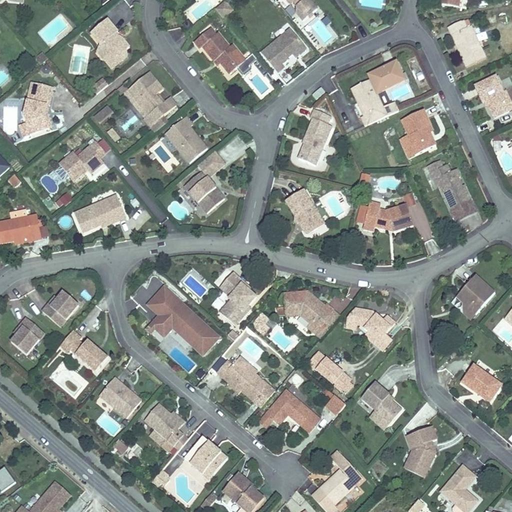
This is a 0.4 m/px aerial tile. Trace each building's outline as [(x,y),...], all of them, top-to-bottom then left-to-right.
[(294,4),(298,9),(297,15),(304,22),(319,10),(310,0),(285,0),(291,6),(294,4)] [(442,0),(442,5),(459,8),(467,9),(467,0),(442,0)] [(222,1),(216,12),(228,18),(234,7),(222,1)] [(119,39),(119,37),(117,35),(119,33),(108,21),(92,34),(102,46),(100,48),(108,57),(105,60),(112,70),(119,64),(116,60),(126,52),(130,48),(123,39),(120,41),(119,39)] [(463,22),(449,28),(468,68),(486,59),(472,28),(468,29),(465,22),(463,23),(463,22)] [(218,59),(222,64),(231,75),(246,62),(233,46),(230,48),(219,34),(217,35),(212,29),(195,43),(201,50),(203,48),(215,62),(218,59)] [(292,30),(263,54),(278,73),(285,67),(283,65),(289,59),(288,59),(293,54),(296,59),(307,49),(292,30)] [(98,53),(105,60),(108,57),(100,48),(98,53)] [(127,57),(126,52),(116,60),(119,64),(127,57)] [(44,54),(36,60),(41,66),(48,60),(49,60),(44,54)] [(255,65),(244,73),(259,94),(271,86),(255,65)] [(150,116),(145,120),(151,128),(177,107),(171,99),(165,103),(163,105),(156,97),(159,95),(164,91),(150,74),(130,90),(129,91),(150,116)] [(487,101),(490,107),(495,118),(510,111),(511,110),(511,92),(508,94),(506,92),(504,93),(499,81),(496,77),(476,87),(484,103),(485,102),(487,101)] [(388,117),(384,108),(372,81),(352,90),(365,117),(362,119),(366,127),(388,117)] [(46,112),(48,113),(54,88),(32,84),(25,115),(27,124),(31,135),(50,129),(45,115),(46,112)] [(125,95),(129,91),(130,90),(125,84),(118,91),(122,96),(125,95)] [(313,96),(317,100),(326,93),(322,88),(313,96)] [(129,91),(125,95),(145,120),(150,116),(129,91)] [(165,103),(159,95),(156,97),(163,105),(165,103)] [(389,106),(393,115),(399,112),(395,103),(389,106)] [(100,126),(115,114),(108,106),(93,117),(100,126)] [(389,106),(384,108),(388,117),(393,115),(389,106)] [(332,117),(315,110),(312,119),(314,120),(305,141),(307,141),(299,158),(316,166),(332,127),(328,125),(332,117)] [(429,128),(432,127),(424,111),(403,121),(409,136),(407,137),(416,156),(437,146),(431,134),(429,128)] [(189,130),(191,128),(193,126),(187,118),(166,135),(190,164),(208,149),(200,139),(197,141),(189,130)] [(24,138),(31,135),(27,124),(20,126),(24,138)] [(200,139),(191,128),(189,130),(197,141),(200,139)] [(114,144),(120,140),(113,129),(107,133),(114,144)] [(409,159),(416,156),(407,137),(400,140),(409,159)] [(85,167),(88,170),(91,174),(104,163),(100,159),(106,154),(96,142),(78,158),(74,154),(60,166),(71,179),(85,167)] [(0,177),(11,169),(0,155),(0,177)] [(432,173),(436,172),(443,168),(440,162),(429,167),(432,173)] [(443,168),(436,172),(439,179),(437,180),(441,187),(456,220),(476,211),(467,190),(464,191),(462,188),(459,179),(461,178),(458,170),(451,173),(448,166),(443,168)] [(74,182),(88,170),(85,167),(71,179),(74,182)] [(436,172),(432,173),(439,188),(441,187),(437,180),(439,179),(436,172)] [(213,189),(215,187),(203,173),(185,187),(208,214),(225,200),(217,189),(214,191),(213,189)] [(361,182),(369,185),(371,177),(363,175),(361,182)] [(15,176),(9,181),(16,189),(22,184),(15,176)] [(301,220),(300,224),(306,234),(309,235),(325,225),(320,218),(318,219),(316,215),(317,212),(304,191),(286,202),(296,217),(298,216),(301,220)] [(72,200),(67,194),(60,200),(65,206),(72,200)] [(115,221),(116,223),(127,219),(118,197),(75,215),(83,234),(101,226),(115,221)] [(357,222),(365,224),(369,208),(361,206),(357,222)] [(369,208),(365,224),(365,225),(376,228),(384,230),(392,228),(393,232),(394,233),(414,227),(408,206),(388,212),(380,210),(369,207),(369,208)] [(38,216),(28,218),(27,211),(10,214),(12,221),(0,223),(0,244),(33,238),(33,241),(42,239),(38,216)] [(478,214),(476,211),(456,220),(458,223),(478,214)] [(102,229),(116,223),(115,221),(101,226),(102,229)] [(245,312),(249,307),(257,298),(249,291),(243,286),(245,284),(234,274),(224,285),(234,295),(231,298),(230,300),(231,301),(235,304),(224,316),(236,326),(247,314),(245,312)] [(464,305),(477,316),(495,294),(476,277),(457,299),(464,305)] [(221,288),(231,298),(234,295),(224,285),(221,288)] [(172,331),(204,358),(222,337),(163,287),(146,307),(157,316),(148,327),(164,340),(172,331)] [(51,308),(49,306),(43,312),(61,328),(79,307),(64,293),(58,300),(51,308)] [(315,301),(315,299),(308,293),(284,295),(286,317),(301,316),(311,324),(308,328),(315,333),(333,311),(327,306),(325,308),(319,302),(317,303),(315,301)] [(55,298),(49,306),(51,308),(58,300),(55,298)] [(221,313),(224,316),(235,304),(231,301),(221,313)] [(472,321),(477,316),(464,305),(464,315),(472,321)] [(370,315),(373,313),(356,310),(348,319),(348,324),(357,325),(361,326),(369,333),(380,342),(385,335),(395,324),(388,318),(383,322),(378,318),(376,320),(370,315)] [(340,317),(333,311),(315,333),(322,339),(340,317)] [(24,329),(17,337),(12,344),(27,356),(45,335),(27,319),(21,327),(24,329)] [(14,334),(17,337),(24,329),(21,327),(14,334)] [(85,346),(80,342),(83,339),(74,332),(65,342),(61,348),(69,355),(71,352),(97,374),(109,359),(89,341),(85,346)] [(392,341),(385,335),(380,342),(369,333),(365,337),(383,352),(392,341)] [(354,386),(350,383),(352,381),(319,353),(309,365),(342,392),(343,391),(347,394),(354,386)] [(244,389),(242,392),(254,402),(268,386),(256,375),(255,376),(249,371),(252,368),(241,358),(233,367),(228,362),(218,374),(230,384),(232,381),(240,388),(242,386),(244,389)] [(490,403),(503,386),(475,366),(463,383),(490,403)] [(258,373),(252,368),(249,371),(255,376),(256,375),(258,373)] [(120,387),(122,385),(116,379),(101,397),(128,419),(142,402),(132,393),(130,395),(120,387)] [(240,394),(242,392),(244,389),(242,386),(240,388),(232,381),(230,384),(229,385),(240,394)] [(388,398),(390,396),(375,384),(362,399),(376,411),(375,412),(390,425),(402,411),(393,402),(388,398)] [(132,393),(122,385),(120,387),(130,395),(132,393)] [(302,428),(313,414),(286,392),(266,415),(273,421),(280,427),(289,416),(302,428)] [(333,401),(336,397),(331,393),(328,397),(333,401)] [(336,397),(333,401),(327,408),(329,409),(338,399),(336,397)] [(338,399),(329,409),(337,417),(346,406),(338,399)] [(183,426),(171,416),(159,406),(145,422),(156,431),(168,442),(175,448),(184,437),(178,432),(183,426)] [(385,431),(390,425),(375,412),(370,418),(385,431)] [(173,413),(171,416),(183,426),(185,424),(173,413)] [(321,421),(313,414),(302,428),(310,434),(321,421)] [(267,429),(273,421),(266,415),(260,423),(267,429)] [(429,447),(434,446),(433,443),(438,441),(433,428),(407,437),(413,452),(409,462),(428,471),(437,454),(431,451),(429,447)] [(163,447),(168,442),(156,431),(151,436),(163,447)] [(188,441),(184,437),(175,448),(180,451),(188,441)] [(204,438),(194,449),(201,454),(210,444),(204,438)] [(121,453),(126,447),(119,440),(114,446),(121,453)] [(209,470),(215,475),(228,459),(210,444),(201,454),(194,449),(185,460),(204,476),(209,470)] [(136,446),(127,455),(133,461),(142,452),(136,446)] [(348,478),(355,471),(338,452),(330,459),(341,470),(320,490),(320,491),(313,497),(326,511),(334,511),(337,509),(334,506),(355,486),(348,478)] [(425,478),(428,471),(409,462),(406,469),(425,478)] [(457,505),(465,511),(469,511),(479,502),(466,490),(477,478),(464,467),(442,492),(457,505)] [(0,491),(1,494),(16,484),(5,468),(0,471),(0,491)] [(210,481),(215,475),(209,470),(204,476),(210,481)] [(157,478),(154,482),(153,483),(159,488),(162,484),(165,487),(170,481),(167,478),(169,477),(163,471),(157,478)] [(363,479),(355,471),(348,478),(355,486),(363,479)] [(243,508),(246,511),(254,511),(264,501),(256,494),(252,490),(253,488),(238,475),(224,492),(243,508)] [(58,511),(59,511),(72,496),(57,483),(31,511),(58,511)] [(207,511),(217,500),(211,495),(201,507),(207,511)] [(409,511),(419,511),(425,505),(419,501),(409,511)]
